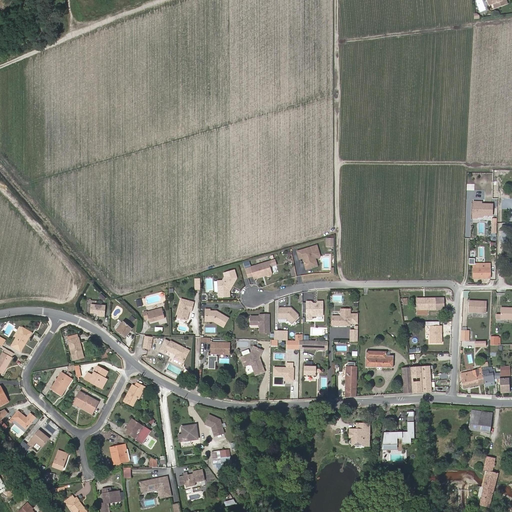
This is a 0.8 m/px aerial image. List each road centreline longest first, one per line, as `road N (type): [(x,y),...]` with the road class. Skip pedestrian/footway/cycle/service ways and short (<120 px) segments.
road 1 (residential): [(454,399),(243,407),(196,399)]
road 2 (residential): [(134,363),(97,430),(74,431),(30,391),(28,372),(62,315)]
road 3 (residential): [(255,297),(329,284),(457,287)]
road 4 (track): [(176,0),(0,64)]
road 5 (track): [(0,185),(82,280),(62,315)]
